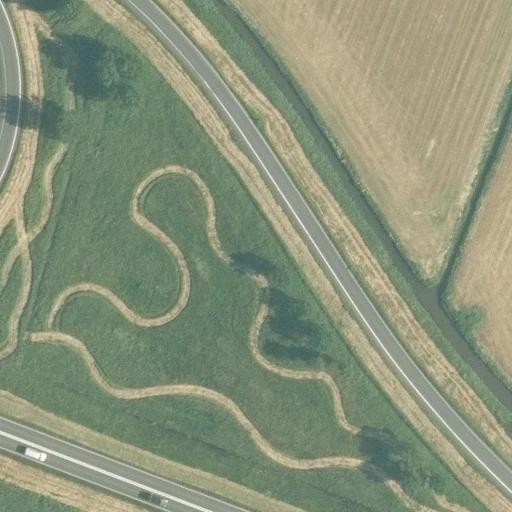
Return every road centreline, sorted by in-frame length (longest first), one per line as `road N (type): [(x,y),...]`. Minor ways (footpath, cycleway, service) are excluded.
road 1 (trunk): [(511,481),(378,328),(203,67),(140,0)]
road 2 (trunk): [(209,511),(0,432)]
road 3 (trunk): [(0,18),(11,76),(0,157)]
